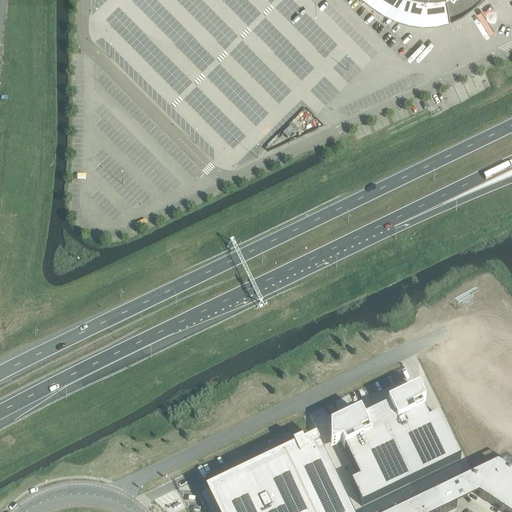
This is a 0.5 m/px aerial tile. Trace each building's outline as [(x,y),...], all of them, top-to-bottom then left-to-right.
[(290,127),(283,134),(287,138),(294,131),(290,127)] [(360,414),(331,428),(331,450),(342,444),(359,481),(360,481),(353,485),(352,484),(351,485),(362,507),(410,484),(461,460),(440,416),(438,417),(438,418),(431,422),(431,421),(429,422),(422,407),(425,405),(418,391),(388,405),(389,407),(376,413),(363,419),(360,414)] [(240,479),(208,494),(216,511),(349,511),(319,448),(315,440),(314,441),(304,446),(303,447),(302,444),(301,444),(300,446),(298,447),(295,448),(293,448),(294,451),(258,468),(258,469),(255,471),(251,473),(251,472),(241,477),(240,479)] [(475,476),(459,484),(460,485),(479,498),(486,502),(492,506),(500,511),(511,511),(511,475),(497,466),(475,476)] [(448,490),(401,511),(448,511),(457,508),(456,507),(455,507),(452,500),(453,500),(452,498),(451,498),(448,491),(448,490)]
